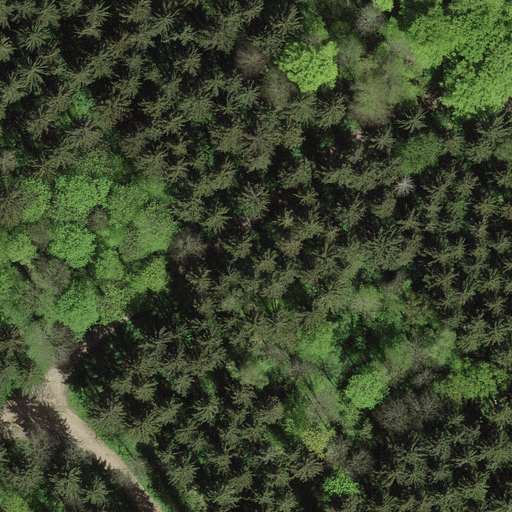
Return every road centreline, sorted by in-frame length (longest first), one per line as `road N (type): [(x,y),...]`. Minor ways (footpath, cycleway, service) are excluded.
road 1 (track): [(43,384),(377,126),(433,105),(481,101),(511,109)]
road 2 (track): [(43,384),(151,511)]
road 3 (track): [(417,0),(410,58),(377,126)]
